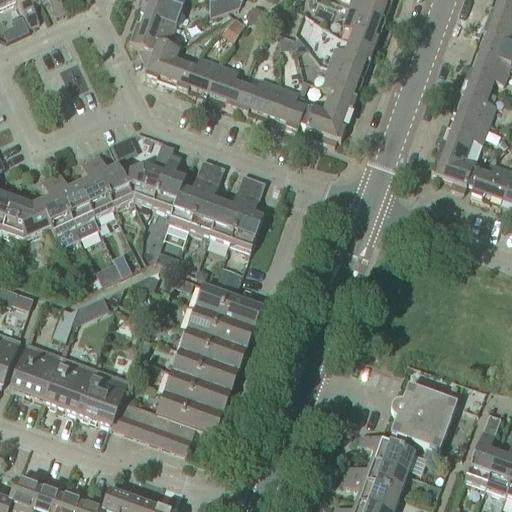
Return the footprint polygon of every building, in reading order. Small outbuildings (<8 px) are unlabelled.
[(0,0),(0,12),(14,6),(11,0),(0,0)] [(37,9),(32,0),(11,0),(14,6),(27,33),(37,29),(29,13),(37,9)] [(53,0),(32,0),(37,9),(45,6),(52,22),(62,17),(53,0)] [(149,3),(142,23),(172,34),(179,14),(170,10),(173,0),(144,0),(144,1),(149,3)] [(389,6),(391,0),(352,0),(348,13),(378,24),(385,4),(389,6)] [(511,4),(501,0),(499,0),(492,18),(488,17),(484,29),(510,39),(511,33),(511,4)] [(371,42),(378,24),(348,13),(341,31),(350,35),(346,46),(372,55),(376,43),(371,42)] [(166,52),(172,34),(142,23),(135,40),(131,39),(127,50),(135,53),(143,69),(148,67),(155,48),(166,52)] [(218,40),(231,48),(242,31),(232,25),(218,40)] [(511,51),(506,49),(510,39),(484,29),(479,41),(484,43),(477,61),(509,72),(511,63),(511,51)] [(367,67),(372,55),(346,46),(342,56),(333,53),(326,73),(356,84),(363,65),(367,67)] [(177,86),(183,69),(172,65),(175,55),(166,52),(155,48),(148,67),(143,69),(146,75),(143,82),(155,87),(157,83),(163,85),(162,89),(163,90),(166,82),(177,86)] [(205,100),(216,70),(188,60),(185,70),(183,69),(177,86),(166,82),(163,90),(185,98),(187,93),(205,100)] [(501,92),(509,72),(477,61),(470,80),(466,78),(462,89),(488,99),(492,89),(501,92)] [(235,116),(244,91),(233,87),(236,77),(216,70),(205,100),(224,107),(222,111),(235,116)] [(349,102),(356,84),(326,73),(319,92),(328,95),(324,106),(342,113),(337,124),(341,125),(345,127),(354,104),(349,102)] [(267,122),(278,92),(257,85),(254,95),(244,91),(235,116),(245,120),(247,115),(267,122)] [(484,110),(488,99),(462,89),(458,101),(462,102),(455,121),(486,133),(493,113),(484,110)] [(296,131),(303,113),(292,109),(296,99),(278,92),(267,122),(284,129),(283,133),(294,137),(296,131)] [(338,133),(341,125),(337,124),(342,113),(324,106),(321,116),(308,111),(303,113),(296,131),(304,133),(301,140),(333,152),(335,145),(338,146),(342,134),(338,133)] [(486,133),(455,121),(448,139),(444,138),(436,160),(443,163),(447,152),(475,163),(486,133)] [(110,149),(117,166),(138,157),(131,140),(110,149)] [(148,214),(169,155),(158,151),(149,175),(139,171),(118,181),(130,207),(148,214)] [(475,163),(447,152),(443,163),(436,160),(435,162),(439,164),(437,170),(432,169),(428,181),(452,189),(450,196),(461,200),(475,163)] [(168,221),(178,193),(181,184),(171,181),(177,164),(168,161),(170,156),(169,155),(148,214),(168,221)] [(130,207),(118,181),(113,171),(103,176),(96,160),(86,165),(110,217),(130,207)] [(110,217),(86,165),(77,169),(84,185),(74,190),(90,226),(110,217)] [(185,238),(210,170),(198,166),(186,196),(178,193),(168,221),(164,230),(185,238)] [(205,245),(219,208),(211,205),(222,175),(210,170),(185,238),(205,245)] [(498,209),(510,178),(491,171),(488,182),(476,178),(467,202),(479,207),(481,202),(498,209)] [(511,178),(510,178),(498,209),(511,213),(511,178)] [(95,236),(90,226),(74,190),(63,194),(56,179),(47,183),(75,245),(95,236)] [(226,252),(250,185),(239,181),(228,211),(219,208),(205,245),(226,252)] [(75,245),(47,183),(36,187),(44,204),(34,208),(47,235),(56,254),(75,245)] [(262,190),(250,185),(226,252),(247,260),(260,223),(251,220),(262,190)] [(0,232),(11,205),(0,200),(0,232)] [(47,235),(34,208),(28,211),(11,205),(0,232),(0,240),(19,248),(47,235)] [(240,293),(244,277),(222,271),(217,288),(240,293)] [(32,305),(0,293),(0,311),(9,315),(10,311),(27,317),(32,305)] [(202,293),(194,314),(250,335),(257,313),(251,311),(202,293)] [(105,302),(55,319),(63,341),(69,339),(66,329),(78,325),(109,315),(105,302)] [(250,335),(194,314),(186,335),(242,356),(250,335)] [(242,356),(186,335),(178,357),(234,377),(242,356)] [(0,341),(0,390),(16,347),(0,341)] [(40,409),(58,362),(26,351),(8,398),(40,409)] [(234,377),(178,357),(170,378),(227,398),(234,377)] [(74,421),(91,374),(58,362),(40,409),(74,421)] [(125,387),(91,374),(74,421),(106,433),(116,406),(118,406),(125,387)] [(227,398),(170,378),(163,400),(219,420),(227,398)] [(405,391),(399,407),(387,440),(436,457),(454,409),(405,391)] [(219,420),(163,400),(155,420),(167,424),(178,429),(192,434),(192,435),(211,441),(219,420)] [(118,406),(116,406),(106,433),(120,438),(130,411),(118,406)] [(142,415),(130,411),(120,438),(132,442),(142,415)] [(155,420),(142,415),(132,442),(145,447),(155,420)] [(155,420),(145,447),(157,451),(167,424),(155,420)] [(484,496),(497,459),(488,456),(499,425),(486,421),(462,488),(484,496)] [(178,429),(167,424),(157,451),(169,456),(178,429)] [(192,434),(178,429),(169,456),(183,461),(192,435),(192,434)] [(372,456),(368,467),(405,480),(412,460),(358,440),(355,450),(372,456)] [(503,503),(511,478),(511,444),(506,462),(497,459),(484,496),(503,503)] [(397,500),(405,480),(368,467),(364,477),(347,471),(344,481),(397,500)] [(511,506),(511,478),(503,503),(511,506)] [(366,511),(393,511),(397,500),(344,481),(340,490),(357,497),(353,507),(366,511)] [(31,511),(37,495),(15,487),(7,509),(8,509),(6,511),(31,511)] [(54,511),(57,503),(37,495),(31,511),(54,511)] [(126,511),(129,505),(107,497),(101,511),(126,511)] [(77,511),(78,511),(57,503),(54,511),(77,511)]
